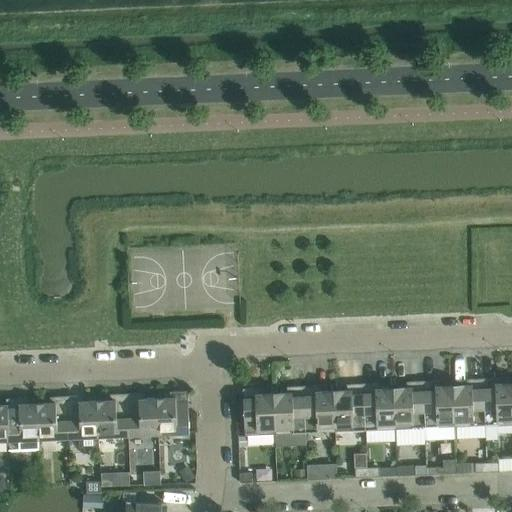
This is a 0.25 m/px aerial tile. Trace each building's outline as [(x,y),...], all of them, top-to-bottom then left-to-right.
[(496,379),(484,380),(486,426),(511,425),(511,384),(497,385),(496,379)] [(471,386),(454,387),(456,428),(486,426),(484,380),(471,380),(471,386)] [(411,389),(394,389),(396,430),(426,429),(424,382),(411,383),(411,389)] [(436,382),(424,382),(426,429),(456,428),(454,387),(437,388),(436,382)] [(377,384),(364,385),(366,431),(396,430),(394,389),(377,390),(377,384)] [(351,391),(334,392),(336,433),(366,431),(364,385),(351,385),(351,391)] [(291,394),(274,394),(276,435),(306,434),(304,387),(291,388),(291,394)] [(317,387),(304,387),(306,434),(336,433),(334,392),(317,393),(317,387)] [(243,390),(245,436),(276,435),(274,394),(257,395),(257,389),(243,390)] [(175,399),(158,399),(159,435),(190,434),(188,392),(174,393),(175,399)] [(140,394),(127,395),(129,437),(159,435),(158,399),(141,400),(140,394)] [(115,401),(98,402),(99,438),(129,437),(127,395),(115,395),(115,401)] [(55,404),(38,404),(39,440),(69,439),(67,397),(55,398),(55,404)] [(80,397),(67,397),(69,439),(99,438),(98,402),(81,403),(80,397)] [(20,399),(7,400),(9,442),(19,441),(20,451),(40,450),(39,440),(38,404),(27,405),(27,399),(20,400),(20,399)] [(0,442),(9,442),(7,400),(7,406),(0,406),(0,442)] [(456,460),(443,460),(444,468),(444,475),(457,474),(456,460)] [(499,463),(487,464),(488,473),(500,473),(499,463)] [(475,464),(476,474),(488,473),(487,464),(475,464)] [(317,465),(307,466),(308,470),(308,481),(318,480),(317,465)] [(415,467),(416,476),(428,476),(427,466),(415,467)] [(379,468),(367,469),(368,478),(380,478),(379,468)] [(355,469),(356,479),(368,478),(367,469),(355,469)] [(190,470),(181,476),(187,483),(195,478),(190,470)] [(308,470),(295,471),(295,481),(308,481),(308,470)] [(161,472),(144,473),(144,486),(161,485),(161,472)] [(115,473),(101,474),(101,487),(115,487),(115,473)] [(252,474),(240,474),(240,484),(252,483),(252,474)] [(122,511),(165,511),(166,504),(123,502),(122,511)]
